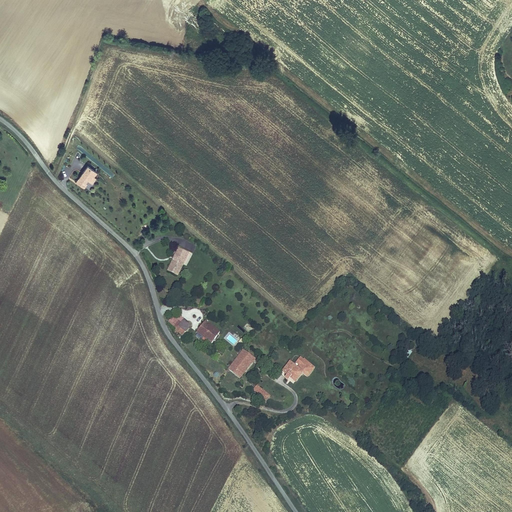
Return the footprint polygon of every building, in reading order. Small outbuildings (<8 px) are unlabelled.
[(76,184),(84,188),(88,181),(93,184),(96,177),(95,176),(98,171),(87,165),(76,184)] [(187,247),(186,249),(197,255),(198,252),(187,247)] [(197,255),(186,249),(175,271),(185,277),(197,255)] [(195,325),(181,313),(173,322),(187,334),(195,325)] [(226,334),(211,322),(202,332),(217,345),(226,334)] [(249,350),(235,371),(247,381),(263,360),(249,350)] [(310,375),(313,371),(316,373),(320,369),(309,361),(306,359),(302,364),(305,366),(302,369),(295,363),(288,372),(293,377),(291,378),(294,381),(296,379),(300,382),(301,382),(308,373),(310,375)] [(276,398),(262,386),(258,391),(272,403),(276,398)]
